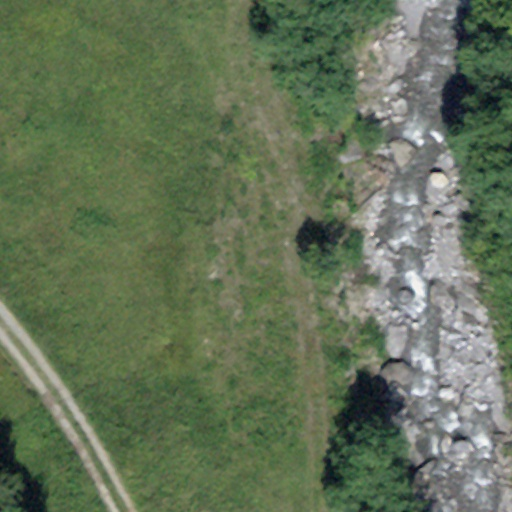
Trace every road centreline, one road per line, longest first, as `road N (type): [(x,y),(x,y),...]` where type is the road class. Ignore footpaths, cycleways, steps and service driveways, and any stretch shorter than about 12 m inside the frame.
road 1 (track): [(317,511),(317,394),(250,0)]
road 2 (track): [(114,511),(0,346)]
